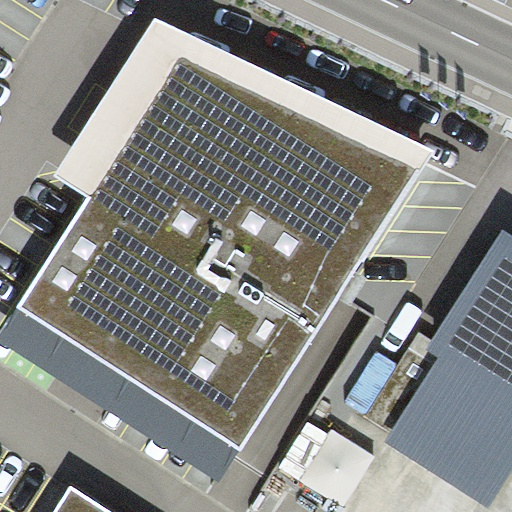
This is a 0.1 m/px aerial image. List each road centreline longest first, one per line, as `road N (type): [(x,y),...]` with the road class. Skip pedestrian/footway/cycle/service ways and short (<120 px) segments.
road 1 (unknown): [(0,372),(206,511)]
road 2 (unknown): [(0,174),(92,0)]
road 3 (primary): [(387,0),(511,59)]
